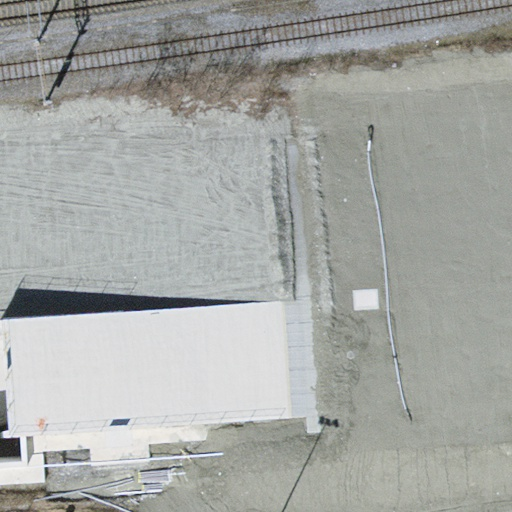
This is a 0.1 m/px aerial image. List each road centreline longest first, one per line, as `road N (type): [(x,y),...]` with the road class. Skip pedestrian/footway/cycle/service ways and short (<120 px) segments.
road 1 (motorway): [(511,190),(0,225)]
road 2 (motorway): [(0,374),(511,349)]
